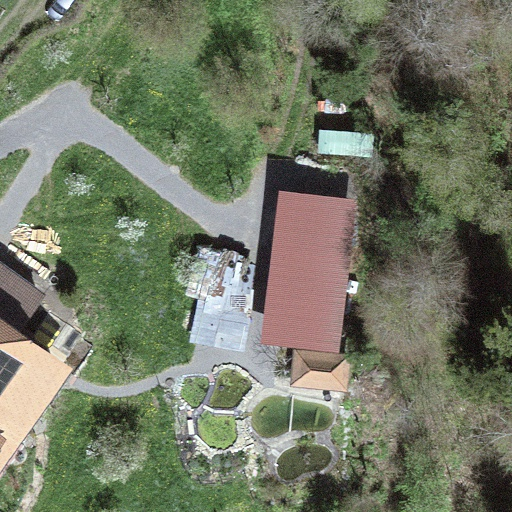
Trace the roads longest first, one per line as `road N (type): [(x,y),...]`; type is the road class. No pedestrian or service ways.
road 1 (track): [(0,161),(70,145),(260,234),(301,100),(312,0)]
road 2 (track): [(0,132),(99,69),(145,0)]
